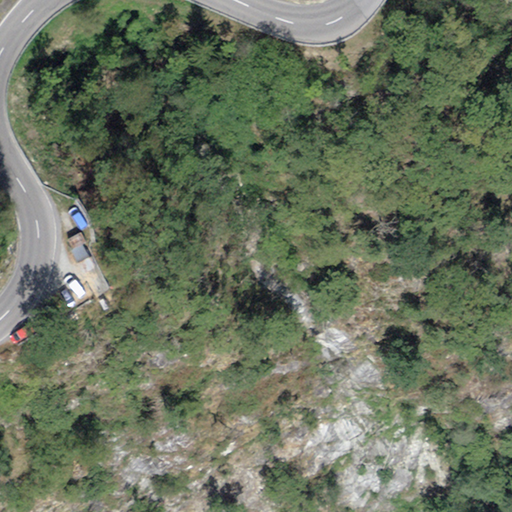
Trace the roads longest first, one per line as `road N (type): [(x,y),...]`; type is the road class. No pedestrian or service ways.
road 1 (secondary): [(0,147),(30,204),(37,243),(30,277),(0,317)]
road 2 (secondary): [(362,0),(339,19),(306,26),(234,0)]
